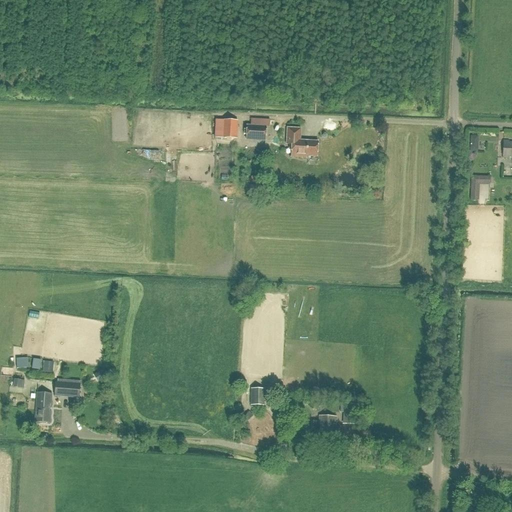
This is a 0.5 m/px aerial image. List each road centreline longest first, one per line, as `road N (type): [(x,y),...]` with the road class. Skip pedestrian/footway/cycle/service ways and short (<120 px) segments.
road 1 (unclassified): [(433,511),(453,123)]
road 2 (unclassified): [(453,123),(459,0)]
